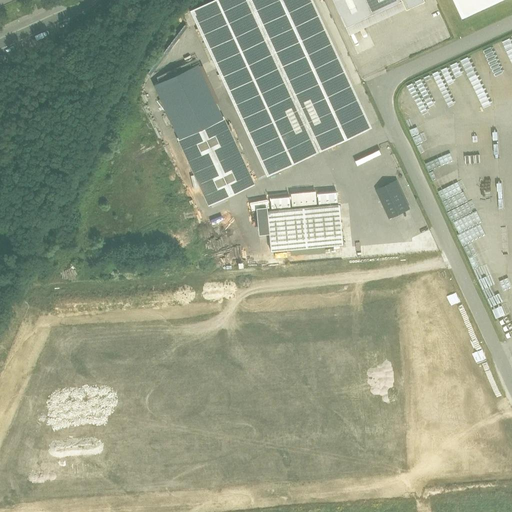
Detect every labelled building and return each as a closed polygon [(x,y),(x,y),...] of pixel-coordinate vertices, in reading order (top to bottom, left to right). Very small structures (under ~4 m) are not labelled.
[(270,175),(322,151),(252,0),(217,0),(194,11),(270,175)] [(373,128),(314,0),(252,0),(322,151),(373,128)] [(336,0),(348,25),(401,0),(336,0)] [(425,0),(401,0),(348,25),(352,35),(426,1),(425,0)] [(451,0),(461,22),(509,0),(451,0)] [(253,184),(198,64),(152,85),(207,205),(253,184)] [(394,218),(409,211),(396,183),(377,192),(390,220),(394,218)] [(337,204),(264,210),(266,233),(267,251),(340,246),(337,204)] [(264,206),(253,207),(255,234),(266,233),(264,210),(264,206)]
